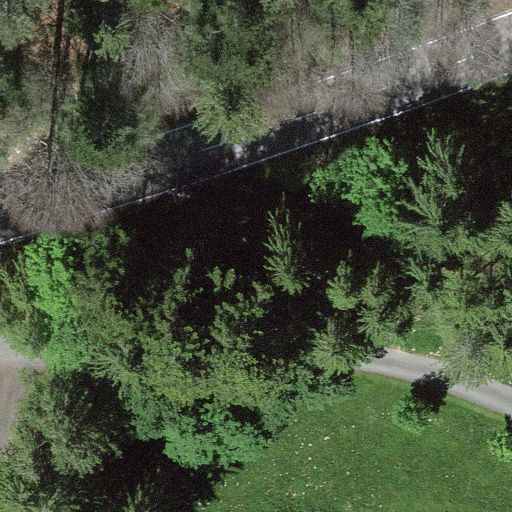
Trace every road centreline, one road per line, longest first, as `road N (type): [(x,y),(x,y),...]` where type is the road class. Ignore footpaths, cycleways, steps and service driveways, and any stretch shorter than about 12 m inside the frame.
road 1 (secondary): [(511,43),(0,206)]
road 2 (track): [(511,408),(373,361),(242,335),(0,323)]
